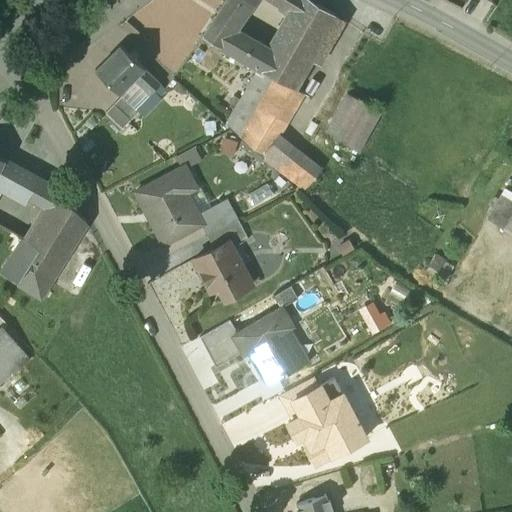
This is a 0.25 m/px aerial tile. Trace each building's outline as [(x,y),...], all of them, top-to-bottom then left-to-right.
[(239,0),(224,0),(201,35),(254,66),(264,46),(231,27),(246,5),(239,0)] [(334,15),(310,0),(283,0),(280,6),(278,8),(293,17),(316,31),(322,36),(334,15)] [(274,52),(264,72),(286,85),(316,31),(293,17),(274,52)] [(308,63),(322,36),(316,31),(286,85),(264,72),(257,68),(226,124),(264,158),(276,136),(300,93),(294,90),(308,63)] [(143,68),(119,44),(95,70),(119,93),(134,78),(143,68)] [(264,46),(254,66),(257,68),(264,72),(274,52),(264,46)] [(143,68),(134,78),(150,93),(153,91),(159,84),(143,68)] [(150,93),(134,78),(119,93),(121,96),(135,109),(150,93)] [(159,84),(153,91),(158,96),(165,89),(159,84)] [(323,134),(357,153),(379,114),(345,95),(323,134)] [(135,109),(121,96),(105,113),(122,129),(138,112),(135,109)] [(318,170),(276,136),(264,158),(301,193),(318,170)] [(50,185),(2,158),(0,161),(0,184),(24,198),(40,200),(50,185)] [(184,166),(135,192),(162,245),(200,225),(203,224),(198,214),(194,207),(189,209),(181,195),(195,188),(184,166)] [(58,189),(50,185),(40,200),(48,205),(58,189)] [(85,222),(58,189),(48,205),(26,240),(63,261),(85,225),(85,224),(85,222)] [(511,210),(511,195),(507,192),(490,220),(502,228),(511,210)] [(227,199),(198,214),(203,224),(200,225),(206,236),(237,219),(227,199)] [(237,219),(206,236),(213,248),(228,241),(231,247),(247,238),(237,219)] [(63,261),(26,240),(23,238),(1,275),(40,298),(63,261)] [(213,248),(193,259),(201,274),(203,273),(207,281),(205,282),(209,291),(218,286),(224,298),(251,284),(240,264),(235,267),(226,250),(231,247),(228,241),(213,248)] [(364,263),(358,255),(349,260),(354,269),(364,263)] [(358,309),(371,333),(389,323),(376,299),(358,309)] [(281,308),(233,336),(243,353),(248,350),(266,381),(283,371),(285,374),(287,373),(287,372),(311,359),(281,308)] [(75,358),(42,323),(26,338),(59,372),(75,358)] [(3,329),(0,331),(0,382),(29,359),(3,329)] [(314,375),(277,394),(289,418),(341,391),(333,375),(318,383),(314,375)] [(341,391),(289,418),(285,420),(295,441),(300,439),(314,465),(366,438),(341,391)] [(331,511),(330,509),(332,509),(329,498),(327,499),(325,494),(296,503),(298,508),(296,509),(296,511),(331,511)]
